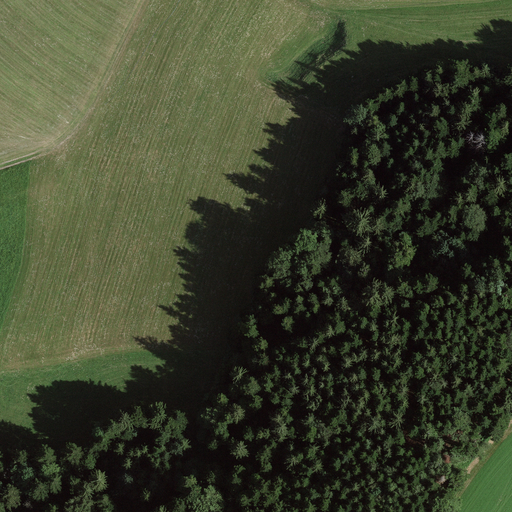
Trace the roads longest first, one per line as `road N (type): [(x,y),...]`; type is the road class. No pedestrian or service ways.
road 1 (track): [(0,169),(51,148),(67,131),(137,0)]
road 2 (track): [(212,381),(183,471),(148,511)]
